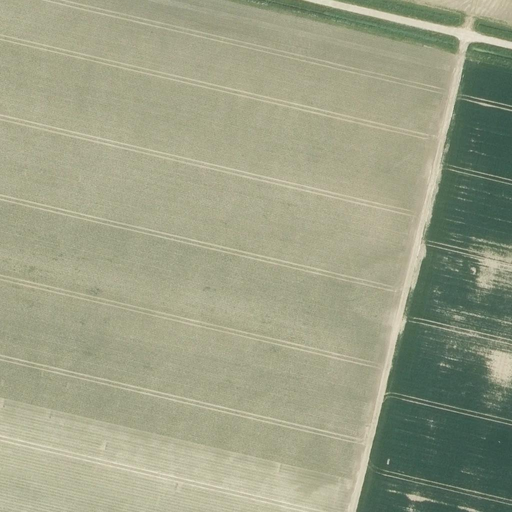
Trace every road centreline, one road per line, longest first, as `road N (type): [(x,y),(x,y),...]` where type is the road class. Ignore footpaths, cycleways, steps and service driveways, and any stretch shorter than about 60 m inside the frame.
road 1 (track): [(351,511),(470,18)]
road 2 (unclassified): [(511,46),(314,0)]
